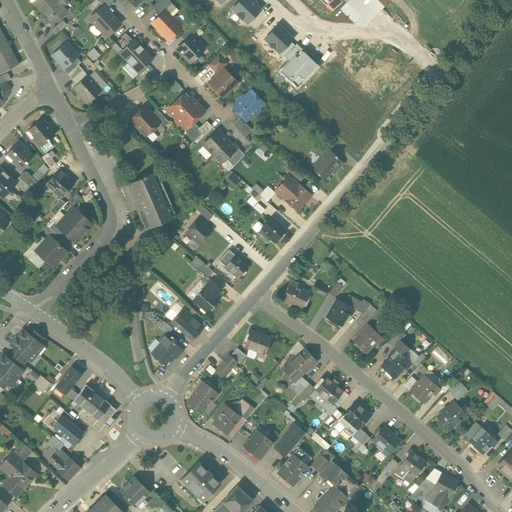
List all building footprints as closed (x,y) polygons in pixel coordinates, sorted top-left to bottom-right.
[(56,0),(42,0),(36,6),(44,14),(42,15),(40,18),(43,21),(46,20),(47,17),(53,24),(67,11),(56,0)] [(168,0),(159,0),(152,6),(161,15),(165,11),(173,4),(168,0)] [(240,0),(232,8),(238,14),(237,14),(241,19),(242,18),(247,23),(260,10),(256,5),(257,4),(253,0),(240,0)] [(107,35),(121,22),(104,3),(90,16),(107,35)] [(165,11),(161,15),(152,23),(168,39),(180,27),(165,11)] [(62,20),(55,26),(51,30),(55,35),(66,24),(62,20)] [(193,23),(180,36),(185,41),(191,35),(198,28),(193,23)] [(265,39),(279,52),(279,53),(290,41),(293,38),(278,24),(265,39)] [(125,33),(115,42),(122,50),(132,40),(125,33)] [(185,41),(177,48),(190,62),(191,62),(192,62),(194,62),(196,60),(196,58),(196,57),(204,49),(191,35),(185,41)] [(122,50),(119,53),(129,63),(130,62),(139,72),(153,59),(134,39),(132,40),(122,50)] [(6,43),(0,46),(0,70),(1,73),(18,64),(6,43)] [(66,43),(51,54),(63,67),(78,56),(66,43)] [(92,59),(99,54),(93,47),(87,52),(92,59)] [(399,59),(387,49),(367,71),(375,78),(372,81),(379,87),(382,84),(397,96),(416,74),(404,63),(402,65),(398,61),(399,59)] [(300,50),(289,61),(279,73),(296,90),(318,67),(300,50)] [(218,54),(208,64),(216,73),(226,63),(218,54)] [(78,65),(67,74),(72,79),(83,70),(78,65)] [(236,82),(224,69),(209,82),(222,96),(236,82)] [(2,75),(0,76),(0,84),(6,82),(11,79),(7,72),(2,75)] [(88,74),(72,88),(86,104),(102,90),(88,74)] [(6,82),(0,84),(0,99),(3,102),(10,89),(6,82)] [(251,90),(245,95),(242,95),(235,101),(235,106),(233,108),(245,120),(253,112),(256,113),(259,110),(259,108),(264,103),(251,90)] [(204,111),(185,92),(167,109),(176,118),(176,121),(178,123),(181,124),(185,127),(186,128),(193,122),(204,111)] [(151,114),(144,107),(131,119),(146,135),(150,132),(153,132),(155,129),(155,126),(158,123),(159,123),(151,114)] [(169,122),(156,109),(151,114),(159,123),(158,123),(163,127),(169,122)] [(245,124),(238,117),(232,123),(244,137),(252,130),(246,123),(245,124)] [(51,128),(42,118),(27,130),(28,131),(30,129),(35,136),(33,137),(40,146),(48,140),(54,135),(49,129),(51,128)] [(199,128),(198,129),(202,133),(204,135),(213,127),(206,121),(199,128)] [(193,122),(186,128),(185,127),(183,129),(194,141),(202,133),(198,129),(199,128),(193,122)] [(218,129),(202,144),(212,154),(227,139),(218,129)] [(227,139),(212,154),(221,163),(226,159),(238,148),(233,143),(232,144),(227,139)] [(28,149),(19,140),(5,155),(6,155),(8,153),(14,159),(12,161),(20,169),(33,156),(27,151),(28,149)] [(53,146),(48,140),(40,146),(45,152),(46,152),(53,146)] [(206,158),(210,154),(202,146),(198,150),(206,158)] [(238,148),(226,159),(233,166),(234,166),(233,166),(244,154),(244,155),(244,154),(238,148)] [(328,148),(317,160),(320,163),(315,169),(325,178),(333,169),(336,171),(343,163),(336,157),(336,156),(328,148)] [(56,163),(47,153),(42,157),(51,169),(56,163)] [(34,173),(40,178),(49,167),(43,162),(34,173)] [(15,182),(0,168),(0,194),(3,197),(10,189),(16,183),(15,182)] [(69,177),(60,169),(47,183),(62,197),(74,184),(68,178),(69,177)] [(175,216),(155,171),(145,175),(143,176),(126,183),(138,210),(139,210),(147,229),(175,216)] [(34,181),(24,172),(19,177),(29,186),(34,181)] [(224,181),(233,188),(240,179),(231,172),(224,181)] [(29,186),(19,177),(15,182),(16,183),(24,191),(29,186)] [(291,186),(286,181),(276,192),(281,197),(287,191),(289,193),(293,189),(290,187),(291,186)] [(311,194),(298,183),(293,189),(289,193),(287,191),(281,197),(297,211),(311,194)] [(17,195),(10,189),(3,197),(10,203),(17,195)] [(262,197),(253,190),(249,194),(258,202),(262,197)] [(75,193),(67,201),(72,206),(80,197),(75,193)] [(65,203),(60,198),(57,201),(58,202),(50,210),(55,215),(65,203)] [(204,208),(200,204),(196,209),(200,213),(204,208)] [(92,224),(74,207),(65,216),(83,233),(92,224)] [(65,216),(59,211),(46,224),(49,227),(54,222),(57,225),(57,226),(63,232),(75,242),(83,233),(65,216)] [(4,216),(0,212),(0,232),(9,223),(3,217),(4,216)] [(263,226),(258,232),(266,239),(268,236),(275,242),(286,229),(271,216),(263,226)] [(211,231),(197,219),(186,231),(200,243),(211,231)] [(63,232),(57,226),(57,225),(54,222),(49,227),(59,236),(63,232)] [(257,222),(253,226),(253,227),(258,232),(263,226),(258,222),(257,222)] [(46,224),(42,228),(49,235),(55,240),(59,236),(49,227),(46,224)] [(55,240),(49,235),(35,250),(52,267),(67,251),(55,240)] [(213,240),(205,248),(213,256),(221,249),(213,240)] [(228,249),(219,260),(225,265),(234,254),(228,249)] [(248,266),(234,254),(225,265),(232,272),(232,273),(238,278),(248,266)] [(202,272),(211,279),(216,273),(207,265),(202,272)] [(211,279),(204,287),(198,293),(199,293),(193,300),(201,307),(202,306),(207,310),(206,312),(207,312),(212,306),(213,306),(219,300),(215,296),(221,289),(211,279)] [(309,292),(297,286),(298,284),(290,280),(282,299),(302,308),(309,292)] [(313,284),(309,292),(324,297),(326,296),(330,290),(313,284)] [(330,290),(326,296),(335,301),(337,298),(341,288),(334,285),(330,290)] [(355,308),(337,298),(335,301),(326,317),(341,326),(348,314),(351,315),(351,314),(355,308)] [(359,306),(351,314),(357,319),(364,311),(359,306)] [(182,309),(172,321),(192,339),(203,327),(182,309)] [(364,311),(357,319),(363,324),(371,316),(364,311)] [(156,325),(165,334),(170,328),(161,319),(156,325)] [(368,324),(353,340),(366,352),(375,342),(377,344),(383,338),(368,324)] [(31,335),(23,329),(17,337),(37,353),(43,345),(40,343),(31,335)] [(399,329),(387,342),(393,348),(394,348),(400,340),(405,335),(399,329)] [(44,338),(34,330),(31,335),(40,343),(44,338)] [(271,338),(250,330),(244,346),(249,348),(257,351),(256,354),(264,357),(271,338)] [(182,350),(165,334),(158,341),(161,343),(152,353),(165,365),(174,355),(176,357),(182,350)] [(37,353),(17,337),(11,345),(18,351),(28,358),(31,361),(37,353)] [(409,348),(400,340),(394,348),(395,350),(396,350),(403,356),(404,355),(409,348)] [(246,355),(237,348),(230,355),(237,361),(237,362),(239,363),(246,355)] [(257,351),(249,348),(247,353),(248,356),(252,358),(255,356),(256,354),(257,351)] [(305,348),(295,357),(293,355),(287,360),(289,363),(300,376),(301,376),(317,361),(305,348)] [(403,356),(396,350),(395,350),(381,366),(394,378),(403,367),(406,369),(411,363),(403,356)] [(28,358),(18,351),(14,355),(24,363),(28,358)] [(10,360),(3,354),(0,357),(0,364),(17,378),(23,370),(10,360)] [(230,355),(229,354),(223,360),(232,368),(237,362),(237,361),(230,355)] [(24,363),(14,355),(10,360),(20,368),(24,363)] [(232,368),(223,360),(215,370),(223,377),(232,368)] [(300,376),(289,363),(282,368),(294,381),(294,382),(300,376)] [(408,387),(424,367),(419,363),(403,383),(408,387)] [(17,378),(0,364),(0,377),(7,383),(11,386),(17,378)] [(71,367),(56,386),(65,393),(80,374),(71,367)] [(34,379),(38,374),(32,369),(28,375),(34,379)] [(40,375),(33,385),(43,393),(50,383),(40,375)] [(424,375),(410,391),(423,403),(432,393),(434,395),(440,388),(424,375)] [(300,376),(294,382),(294,381),(288,387),(298,396),(306,386),(309,383),(301,376),(300,376)] [(343,391),(326,377),(314,390),(317,393),(325,399),(323,402),(329,407),(333,402),(343,391)] [(202,381),(187,402),(201,413),(211,400),(212,401),(218,393),(202,381)] [(453,383),(445,392),(456,400),(463,392),(453,383)] [(110,404),(85,385),(73,400),(83,408),(84,408),(98,419),(110,404)] [(312,392),(306,386),(298,396),(303,400),(305,401),(312,392)] [(511,415),(511,407),(494,392),(485,402),(493,409),(498,403),(511,415)] [(329,407),(323,402),(325,399),(317,393),(316,395),(314,393),(311,397),(326,410),(329,407)] [(298,396),(293,402),(298,406),(303,400),(298,396)] [(290,402),(287,407),(293,411),(296,406),(290,402)] [(339,407),(333,402),(329,407),(326,410),(325,412),(330,416),(336,409),(339,407)] [(370,414),(356,402),(343,416),(352,424),(350,426),(355,431),(370,414)] [(454,402),(437,416),(449,429),(459,420),(461,422),(467,417),(454,402)] [(110,404),(98,419),(84,408),(83,408),(78,414),(99,431),(105,424),(108,426),(113,419),(110,417),(116,410),(110,404)] [(241,416),(226,405),(213,422),(227,434),(241,416)] [(249,405),(242,413),(248,417),(254,409),(249,405)] [(330,416),(325,422),(331,426),(342,414),(336,409),(330,416)] [(82,432),(61,415),(56,422),(58,423),(54,428),(73,443),(82,432)] [(352,424),(343,416),(339,421),(346,427),(348,424),(350,426),(352,424)] [(511,422),(507,419),(498,433),(504,438),(511,427),(511,422)] [(481,427),(476,422),(471,428),(476,433),(481,427)] [(252,428),(247,424),(243,428),(248,433),(252,428)] [(289,426),(273,445),(286,456),(302,437),(289,426)] [(400,440),(383,426),(371,439),(382,448),(380,451),(386,456),(400,440)] [(497,442),(482,427),(481,427),(476,433),(470,439),(469,440),(482,453),(491,445),(493,447),(497,442)] [(471,428),(465,434),(470,439),(476,433),(471,428)] [(273,442),(257,430),(244,446),(260,459),(261,459),(260,459),(273,442)] [(324,448),(328,444),(315,432),(311,436),(324,448)] [(352,448),(359,455),(370,442),(363,435),(352,448)] [(63,444),(53,436),(47,443),(52,446),(58,451),(63,444)] [(22,442),(13,451),(24,461),(33,451),(22,442)] [(63,454),(58,451),(52,446),(44,456),(57,468),(65,460),(63,459),(63,454)] [(301,447),(293,454),(301,460),(307,454),(301,447)] [(426,461),(410,450),(399,466),(409,473),(407,475),(413,479),(426,461)] [(13,451),(12,451),(0,464),(0,467),(9,476),(1,484),(17,498),(38,474),(24,461),(13,451)] [(511,452),(510,451),(497,466),(511,479),(511,452)] [(293,454),(277,473),(292,485),(308,466),(301,460),(293,454)] [(80,467),(69,456),(65,460),(57,468),(56,470),(68,481),(80,467)] [(392,476),(399,466),(392,459),(383,469),(392,476)] [(311,473),(317,477),(326,465),(321,460),(311,473)] [(220,484),(198,461),(181,478),(204,501),(220,484)] [(326,465),(317,477),(325,484),(330,480),(337,471),(328,464),(326,465)] [(337,471),(330,480),(335,485),(348,497),(356,488),(337,471)] [(458,481),(441,472),(431,491),(436,494),(437,495),(438,492),(448,497),(449,498),(458,481)] [(149,492),(135,477),(120,491),(135,506),(143,498),(149,492)] [(433,484),(424,479),(412,493),(424,499),(433,484)] [(333,511),(348,497),(335,485),(314,506),(320,511),(333,511)] [(239,511),(252,500),(237,486),(222,502),(232,511),(239,511)] [(376,494),(371,490),(362,502),(368,506),(376,494)] [(448,497),(438,492),(437,495),(436,494),(431,503),(441,508),(444,502),(445,503),(448,497)] [(106,494),(87,511),(121,511),(123,511),(106,494)] [(143,498),(135,506),(140,511),(148,503),(143,498)] [(232,511),(222,502),(212,511),(232,511)] [(477,511),(468,503),(460,511),(477,511)]
